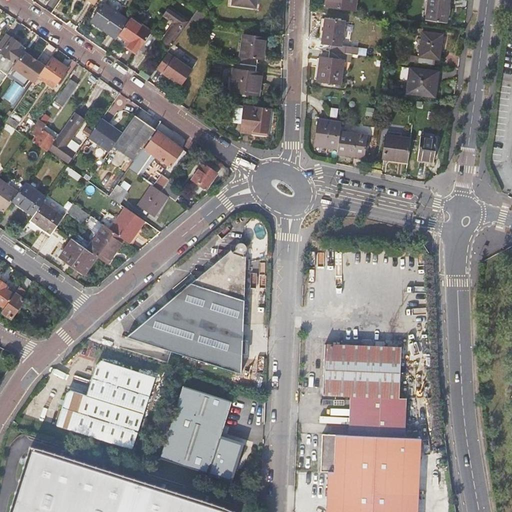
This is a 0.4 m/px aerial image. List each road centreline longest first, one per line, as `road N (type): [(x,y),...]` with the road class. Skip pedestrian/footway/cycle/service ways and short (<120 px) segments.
road 1 (residential): [(277,511),(287,207)]
road 2 (residential): [(12,0),(261,173)]
road 3 (tertiary): [(461,232),(464,416),(478,511)]
road 4 (residential): [(257,184),(225,201),(93,311)]
road 5 (tertiary): [(463,205),(487,0)]
road 6 (unknown): [(237,511),(217,495),(64,446)]
road 7 (residential): [(290,172),(297,0)]
road 8 (residential): [(457,209),(317,171),(295,175)]
road 9 (residential): [(306,195),(455,227)]
